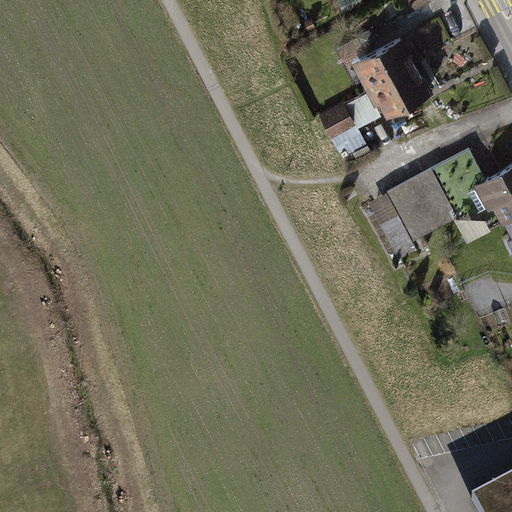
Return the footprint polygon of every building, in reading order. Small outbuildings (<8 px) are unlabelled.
[(394,0),(402,14),(428,0),(394,0)] [(351,53),(366,82),(416,55),(401,26),(351,53)] [(366,82),(381,110),(432,84),(416,55),(366,82)] [(344,100),(319,113),(331,135),(338,132),(344,142),(362,133),(344,100)] [(468,238),(500,221),(511,215),(511,153),(482,169),(470,145),(368,199),(395,249),(457,216),(468,238)] [(511,215),(500,221),(511,243),(511,215)] [(511,511),(511,481),(472,502),(477,511),(511,511)]
